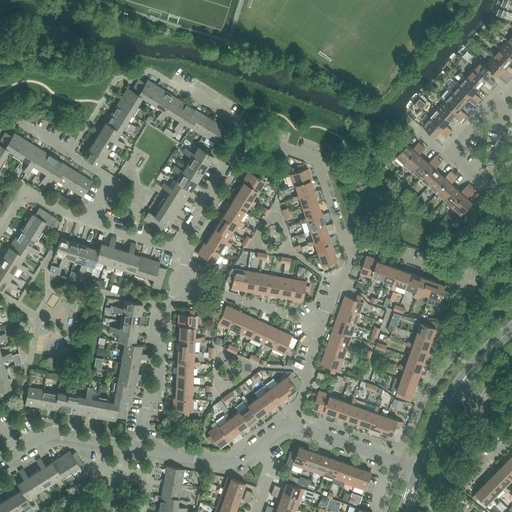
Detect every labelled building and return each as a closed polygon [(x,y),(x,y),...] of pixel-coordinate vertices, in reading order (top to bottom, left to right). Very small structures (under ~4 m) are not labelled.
[(511,59),(511,45),(507,41),(500,49),(511,59)] [(493,57),(511,74),(511,73),(511,68),(509,65),(511,61),(511,59),(500,49),(493,57)] [(493,72),(498,77),(503,72),(509,77),(511,74),(493,57),(486,65),(485,65),(493,72)] [(473,69),(492,86),(495,83),(489,77),(493,72),(485,65),(486,65),(481,60),(473,69)] [(466,77),(479,88),(483,84),(489,89),(492,86),(473,69),(466,77)] [(459,85),(478,102),(481,99),(475,93),(479,88),(466,77),(459,85)] [(138,79),(131,90),(138,95),(145,83),(138,79)] [(147,80),(145,83),(138,95),(142,98),(146,100),(156,85),(147,80)] [(146,100),(155,106),(165,91),(156,85),(146,100)] [(452,93),(464,104),(469,100),(475,105),(478,102),(459,85),(452,93)] [(136,106),(142,98),(131,90),(127,88),(121,97),(136,106)] [(155,106),(162,110),(164,111),(173,96),(165,91),(155,106)] [(444,101),(464,118),(467,115),(460,109),(464,104),(452,93),(444,101)] [(164,111),(166,113),(173,117),(182,102),(173,96),(164,111)] [(116,105),(131,115),(136,106),(121,97),(116,105)] [(444,101),(437,109),(450,120),(454,116),(461,121),(464,118),(444,101)] [(173,117),(179,121),(181,122),(191,107),(182,102),(173,117)] [(126,124),(127,121),(131,115),(116,105),(111,114),(126,124)] [(199,112),(191,107),(181,122),(183,124),(190,128),(199,112)] [(437,109),(430,117),(449,134),(452,131),(446,125),(450,120),(437,109)] [(190,128),(203,136),(212,120),(199,112),(190,128)] [(111,114),(105,123),(120,132),(124,126),(126,124),(111,114)] [(449,134),(430,117),(422,125),(435,137),(440,132),(446,137),(449,134)] [(212,120),(203,136),(216,144),(225,128),(212,120)] [(115,141),(116,139),(120,132),(105,123),(100,131),(115,141)] [(110,150),(113,143),(115,141),(100,131),(94,140),(110,150)] [(5,132),(0,140),(0,144),(4,148),(12,136),(5,132)] [(13,153),(23,138),(14,133),(12,136),(4,148),(9,151),(13,153)] [(22,159),(32,144),(23,138),(13,153),(22,159)] [(110,150),(94,140),(89,149),(104,158),(106,156),(110,150)] [(396,157),(404,165),(422,145),(418,143),(413,149),(408,144),(396,157)] [(0,144),(0,157),(3,159),(9,151),(4,148),(0,144)] [(40,149),(32,144),(22,159),(28,163),(31,164),(40,149)] [(404,165),(413,172),(424,159),(419,155),(425,148),(422,145),(404,165)] [(194,153),(192,156),(207,165),(213,156),(198,147),(194,153)] [(49,155),(40,149),(31,164),(33,166),(39,170),(49,155)] [(104,158),(89,149),(83,158),(99,167),(103,160),(104,158)] [(57,160),(49,155),(39,170),(46,174),(48,175),(57,160)] [(191,158),(187,164),(202,174),(207,165),(192,156),(191,158)] [(413,172),(421,179),(438,160),(434,157),(429,163),(424,159),(413,172)] [(66,165),(57,160),(48,175),(50,177),(57,181),(66,165)] [(421,179),(429,186),(440,173),(435,169),(441,163),(438,160),(421,179)] [(183,171),(182,173),(197,182),(202,174),(187,164),(183,171)] [(79,173),(66,165),(57,181),(69,189),(79,173)] [(310,181),(312,180),(308,168),(297,172),(293,173),(289,174),(293,186),(295,186),(310,181)] [(242,182),(243,183),(257,191),(257,192),(258,193),(265,182),(262,180),(258,178),(248,171),(242,182)] [(429,186),(437,194),(454,174),(451,171),(445,178),(440,173),(429,186)] [(92,182),(79,173),(69,189),(82,197),(92,182)] [(176,182),(191,191),(197,182),(182,173),(180,175),(176,182)] [(437,194),(445,201),(456,188),(452,184),(457,177),(454,174),(437,194)] [(314,192),(310,181),(295,186),(298,195),(299,197),(314,192)] [(172,188),(171,190),(186,200),(191,191),(176,182),(172,188)] [(243,183),(237,193),(251,202),(252,200),(257,192),(257,191),(243,183)] [(445,201),(453,208),(470,189),(467,186),(461,192),(456,188),(445,201)] [(470,189),(453,208),(461,216),(473,203),(468,198),(473,192),(470,189)] [(169,192),(165,199),(180,208),(186,200),(171,190),(169,192)] [(302,208),(318,203),(314,192),(299,197),(299,199),(302,208)] [(237,193),(231,203),(244,212),(250,203),(251,202),(237,193)] [(180,208),(165,199),(160,207),(175,217),(180,208)] [(231,203),(224,213),(238,222),(239,220),(244,212),(231,203)] [(306,218),(306,220),(321,215),(318,203),(302,208),(306,218)] [(20,230),(35,239),(45,223),(52,227),(57,219),(39,208),(35,215),(31,212),(20,230)] [(175,217),(160,208),(155,216),(148,212),(143,219),(161,231),(165,224),(169,226),(175,217)] [(224,213),(218,224),(232,232),(237,224),(238,222),(224,213)] [(310,231),(325,226),(321,215),(306,220),(307,222),(310,231)] [(218,224),(212,234),(225,242),(226,241),(232,232),(218,224)] [(313,241),(314,243),(329,237),(325,226),(310,231),(313,241)] [(20,230),(14,239),(29,248),(31,246),(35,239),(20,230)] [(225,242),(212,234),(206,244),(205,244),(219,253),(219,252),(224,244),(225,242)] [(108,246),(111,247),(113,247),(116,238),(111,236),(108,246)] [(314,245),(318,254),(333,249),(329,237),(314,243),(314,245)] [(62,257),(64,258),(70,241),(60,238),(54,255),(62,257)] [(14,239),(9,247),(24,257),(28,250),(29,248),(14,239)] [(79,244),(70,241),(64,258),(67,259),(74,261),(79,244)] [(128,252),(130,253),(133,254),(136,244),(131,242),(128,252)] [(96,261),(105,264),(111,247),(108,246),(101,243),(98,250),(99,250),(96,260),(96,261)] [(207,260),(211,262),(214,264),(221,253),(219,252),(219,253),(205,244),(206,244),(204,243),(197,253),(207,260)] [(81,263),(84,264),(89,247),(79,244),(74,261),(81,263)] [(9,247),(3,256),(19,265),(20,263),(24,257),(9,247)] [(94,267),(96,261),(96,260),(99,250),(98,250),(89,247),(84,264),(86,265),(94,267)] [(111,247),(105,264),(115,267),(120,250),(113,247),(111,247)] [(333,249),(318,254),(321,266),(327,264),(337,261),(333,249)] [(115,267),(125,270),(130,253),(128,252),(120,250),(115,267)] [(125,270),(134,273),(140,256),(133,254),(130,253),(125,270)] [(372,278),(373,276),(372,276),(378,261),(379,260),(367,255),(363,266),(361,271),(360,274),(372,278)] [(3,256),(0,261),(0,265),(13,274),(17,268),(19,265),(3,256)] [(140,256),(134,273),(145,276),(150,259),(140,256)] [(160,262),(150,259),(145,276),(153,279),(151,286),(160,289),(166,269),(158,267),(160,262)] [(373,276),(384,280),(389,265),(378,261),(372,276),(373,276)] [(0,277),(8,283),(9,280),(13,274),(0,265),(0,277)] [(384,280),(393,284),(395,284),(400,269),(389,265),(384,280)] [(231,288),(243,290),(247,271),(235,269),(234,272),(233,277),(231,288)] [(397,285),(406,288),(412,273),(400,269),(395,284),(397,285)] [(243,290),(255,293),(258,273),(247,271),(243,290)] [(255,293),(267,295),(270,275),(258,273),(255,293)] [(416,292),(418,292),(423,277),(412,273),(406,288),(416,292)] [(267,295),(279,297),(282,278),(270,275),(267,295)] [(429,296),(434,281),(423,277),(418,292),(420,293),(429,296)] [(279,297),(290,299),(294,280),(282,278),(279,297)] [(294,280),(290,299),(302,301),(305,290),(305,285),(306,282),(294,280)] [(446,285),(434,281),(429,296),(427,302),(444,308),(450,293),(444,291),(446,285)] [(345,296),(341,307),(360,314),(364,302),(360,301),(356,300),(345,296)] [(123,308),(123,311),(140,314),(142,304),(125,301),(123,308)] [(217,323),(229,328),(237,311),(226,305),(221,316),(219,320),(217,323)] [(393,310),(403,313),(405,308),(395,305),(393,310)] [(341,307),(337,319),(356,325),(360,314),(341,307)] [(122,314),(121,321),(139,324),(140,314),(123,311),(122,314)] [(229,328),(239,333),(248,316),(237,311),(229,328)] [(195,328),(197,328),(198,315),(194,315),(189,315),(178,314),(177,327),(179,327),(195,328)] [(259,321),(248,316),(239,333),(250,338),(259,321)] [(337,319),(333,330),(352,337),(356,325),(337,319)] [(120,328),(119,331),(137,334),(139,324),(121,321),(120,328)] [(250,338),(261,344),(270,326),(259,321),(250,338)] [(421,323),(417,334),(433,340),(437,328),(432,326),(421,323)] [(280,331),(270,326),(261,344),(272,349),(280,331)] [(195,328),(179,327),(178,339),(194,340),(195,338),(195,328)] [(333,330),(329,341),(348,348),(352,337),(333,330)] [(117,341),(124,343),(124,342),(135,344),(137,334),(119,331),(119,334),(117,341)] [(292,336),(280,331),(272,349),(283,354),(285,351),(287,346),(292,336)] [(417,334),(414,344),(414,346),(429,351),(433,340),(417,334)] [(194,342),(194,340),(178,339),(178,351),(194,352),(194,342)] [(329,341),(325,353),(344,359),(348,348),(329,341)] [(124,343),(123,352),(140,356),(141,353),(142,345),(135,344),(124,342),(124,343)] [(413,347),(409,357),(425,362),(429,351),(414,346),(413,347)] [(194,352),(178,351),(177,363),(193,364),(193,362),(194,352)] [(123,352),(121,362),(138,366),(140,358),(140,356),(123,352)] [(344,359),(325,353),(321,364),(332,368),(336,370),(340,371),(344,359)] [(406,366),(406,368),(421,374),(425,362),(409,357),(406,366)] [(121,362),(119,372),(136,376),(137,373),(138,366),(121,362)] [(193,364),(177,363),(176,375),(192,375),(193,365),(193,364)] [(405,370),(402,380),(417,385),(421,374),(406,368),(405,370)] [(119,372),(117,382),(135,385),(136,378),(136,376),(119,372)] [(316,378),(323,381),(326,374),(319,372),(316,378)] [(176,375),(176,387),(192,387),(192,385),(192,375),(176,375)] [(277,384),(286,396),(296,389),(290,381),(287,376),(277,384)] [(8,378),(0,380),(0,391),(11,388),(8,378)] [(417,385),(402,380),(397,391),(398,391),(408,395),(413,396),(417,385)] [(115,392),(133,396),(135,385),(117,382),(115,392)] [(267,391),(277,404),(286,396),(277,384),(269,389),(267,391)] [(25,404),(40,407),(43,390),(28,387),(25,404)] [(176,387),(175,398),(175,399),(191,399),(192,389),(192,387),(176,387)] [(11,388),(0,391),(0,399),(13,396),(11,388)] [(55,410),(58,392),(43,390),(40,407),(55,410)] [(258,398),(267,411),(277,404),(267,391),(266,392),(258,398)] [(325,413),(325,412),(330,396),(331,396),(331,395),(319,391),(318,394),(316,398),(313,409),(325,413)] [(396,396),(406,399),(408,395),(398,391),(396,396)] [(65,394),(58,392),(55,410),(65,412),(68,394),(65,394)] [(133,396),(115,392),(113,403),(126,405),(131,406),(133,396)] [(65,412),(75,414),(78,396),(70,395),(68,394),(65,412)] [(75,414),(85,415),(88,398),(85,397),(78,396),(75,414)] [(325,412),(336,416),(342,400),(331,396),(330,396),(325,412)] [(85,415),(95,417),(98,400),(91,398),(88,398),(85,415)] [(175,399),(175,398),(173,398),(173,411),(184,411),(189,412),(192,412),(193,399),(191,399),(175,399)] [(248,405),(257,418),(267,411),(258,398),(250,404),(248,405)] [(98,400),(95,417),(104,419),(107,401),(98,400)] [(336,416),(348,420),(353,404),(351,404),(342,400),(336,416)] [(115,421),(116,417),(124,418),(126,405),(113,403),(107,401),(104,419),(115,421)] [(348,420),(359,424),(364,408),(355,405),(353,404),(348,420)] [(238,412),(248,425),(257,418),(248,405),(246,406),(238,412)] [(359,424),(370,427),(376,412),(374,412),(364,408),(359,424)] [(230,418),(229,419),(238,432),(248,425),(238,412),(230,418)] [(370,427),(382,431),(387,416),(377,413),(376,412),(370,427)] [(387,416),(382,431),(393,436),(397,425),(399,420),(387,416)] [(227,420),(219,426),(228,439),(229,439),(238,432),(229,419),(227,420)] [(219,426),(218,425),(208,432),(210,435),(213,439),(220,448),(230,440),(229,439),(228,439),(219,426)] [(292,464),(303,468),(309,450),(298,447),(292,464)] [(303,468),(313,472),(319,454),(309,450),(303,468)] [(60,456),(70,472),(79,466),(75,459),(72,454),(69,451),(60,456)] [(313,472),(323,475),(329,458),(319,454),(313,472)] [(60,456),(52,462),(61,477),(70,472),(60,456)] [(323,475),(333,479),(339,461),(329,458),(323,475)] [(511,478),(511,461),(510,459),(501,468),(511,478)] [(333,479),(343,483),(350,465),(339,461),(333,479)] [(52,462),(45,466),(43,467),(53,482),(61,477),(52,462)] [(343,483),(354,486),(360,468),(350,465),(343,483)] [(164,481),(181,484),(184,469),(166,466),(164,481)] [(41,469),(34,473),(44,488),(53,482),(43,467),(41,469)] [(360,468),(354,486),(364,490),(370,472),(360,468)] [(511,478),(501,468),(493,476),(504,487),(506,486),(511,479),(511,478)] [(26,478),(35,493),(44,488),(34,473),(28,477),(26,478)] [(493,476),(484,485),(496,496),(503,489),(504,487),(493,476)] [(227,477),(223,488),(241,494),(245,483),(227,477)] [(26,478),(24,479),(17,484),(21,490),(27,499),(27,498),(35,493),(26,478)] [(164,481),(161,496),(179,499),(181,484),(164,481)] [(304,489),(286,483),(284,489),(274,485),(272,490),(282,494),(300,500),(304,489)] [(496,496),(484,485),(476,493),(480,497),(487,505),(496,496)] [(223,488),(220,498),(238,504),(241,494),(223,488)] [(21,490),(12,495),(22,510),(24,509),(31,505),(27,498),(27,499),(21,490)] [(282,494),(272,490),(271,495),(280,498),(278,504),(296,510),(300,500),(282,494)] [(12,495),(4,500),(11,511),(18,511),(20,511),(22,510),(12,495)] [(161,496),(159,506),(177,509),(177,507),(179,499),(161,496)] [(216,508),(227,511),(234,511),(238,504),(220,498),(216,508)] [(11,511),(4,500),(0,502),(0,511),(11,511)]
